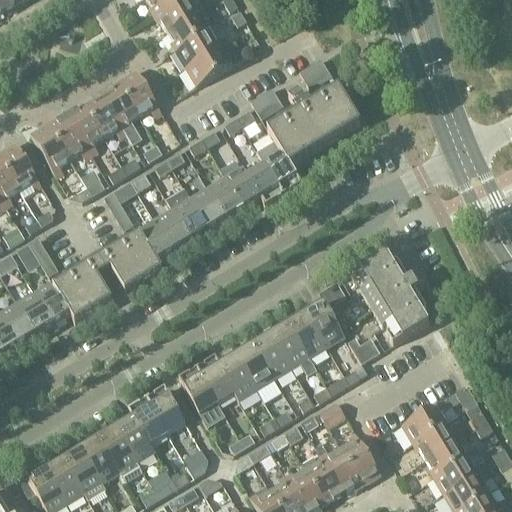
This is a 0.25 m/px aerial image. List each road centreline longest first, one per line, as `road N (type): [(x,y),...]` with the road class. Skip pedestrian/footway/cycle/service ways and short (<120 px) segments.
road 1 (residential): [(153,359),(376,224),(390,195)]
road 2 (residential): [(390,195),(351,198),(136,332)]
road 3 (residential): [(0,139),(136,60),(99,0)]
road 4 (residential): [(395,489),(353,420),(451,362)]
road 5 (residential): [(0,453),(153,359)]
road 6 (residential): [(136,332),(0,416)]
road 7 (tertiary): [(395,0),(421,76),(446,114)]
